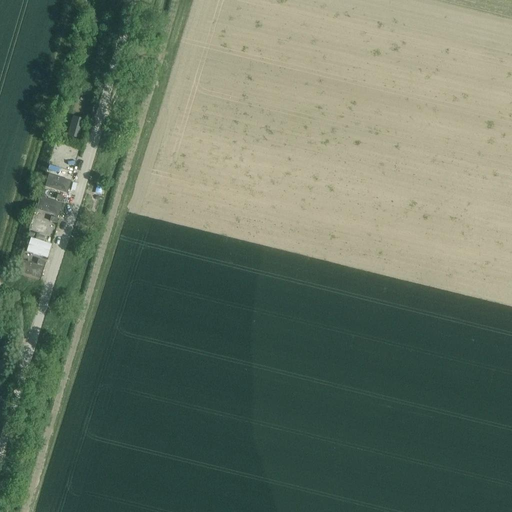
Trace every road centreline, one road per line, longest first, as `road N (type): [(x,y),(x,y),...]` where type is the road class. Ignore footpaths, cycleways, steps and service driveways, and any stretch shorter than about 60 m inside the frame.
road 1 (track): [(29,511),(183,0)]
road 2 (unclassified): [(0,452),(133,0)]
road 3 (track): [(0,264),(77,0)]
road 4 (track): [(98,119),(125,78),(155,0)]
